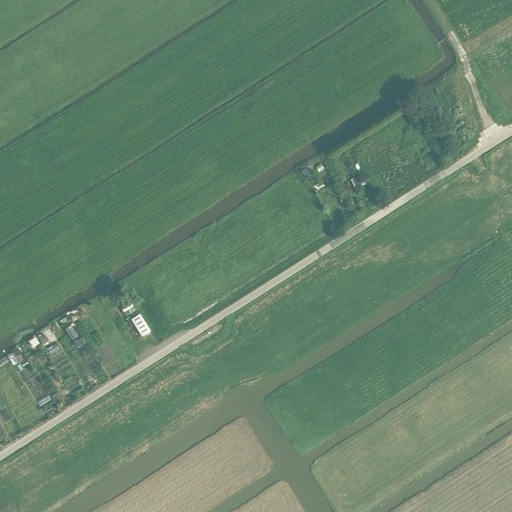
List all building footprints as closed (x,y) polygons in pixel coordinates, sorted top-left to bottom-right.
[(319,172),(324,168),(321,164),(316,167),(319,172)] [(340,173),(333,177),(346,197),(353,192),(340,173)] [(356,176),(351,179),(358,189),(363,186),(363,185),(368,182),(365,177),(359,181),(356,176)] [(130,303),(122,308),(126,315),(135,310),(130,303)] [(139,314),(131,319),(141,336),(150,331),(139,314)] [(71,325),(65,329),(72,339),(78,335),(71,325)] [(39,334),(41,343),(49,342),(47,332),(39,334)] [(35,337),(29,342),(32,347),(39,342),(35,337)] [(82,337),(74,342),(77,347),(85,342),(82,337)] [(104,358),(109,367),(133,353),(127,344),(104,358)] [(12,352),(15,357),(21,353),(19,348),(12,352)] [(5,356),(0,359),(0,366),(9,361),(5,356)]
